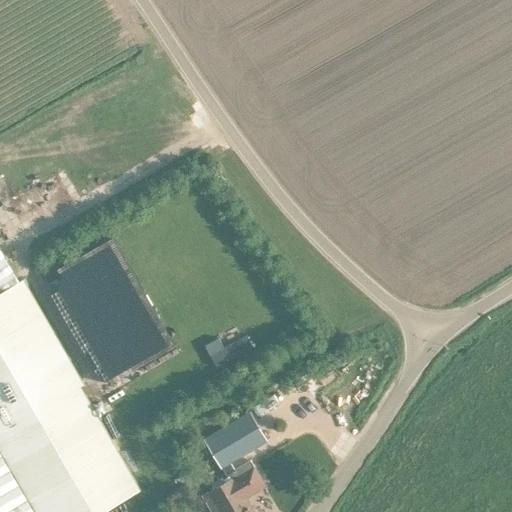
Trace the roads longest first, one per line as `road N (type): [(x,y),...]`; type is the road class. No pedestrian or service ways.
road 1 (unclassified): [(428,342),(248,160),(135,0)]
road 2 (unclassified): [(315,511),(428,342)]
